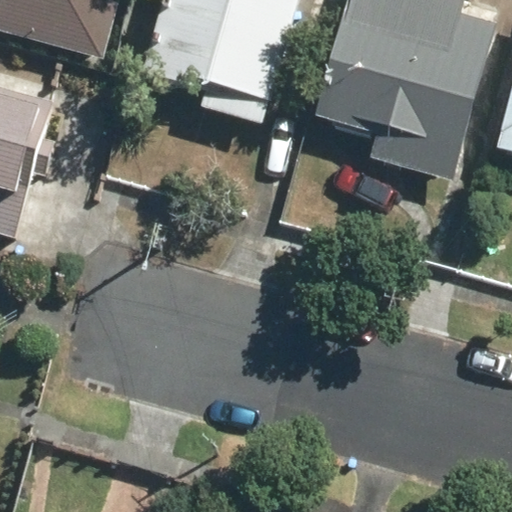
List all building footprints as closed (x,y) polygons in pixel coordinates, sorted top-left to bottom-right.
[(0,0),(0,41),(96,68),(114,0),(0,0)] [(260,125),(266,103),(294,0),(164,0),(142,81),(205,99),(202,109),(260,125)] [(371,161),(449,183),(492,30),(456,19),(461,0),(344,0),(310,121),(376,140),(371,161)] [(0,236),(25,244),(43,178),(50,180),(61,139),(54,137),(62,106),(0,89),(0,236)] [(511,104),(500,149),(511,152),(511,104)]
